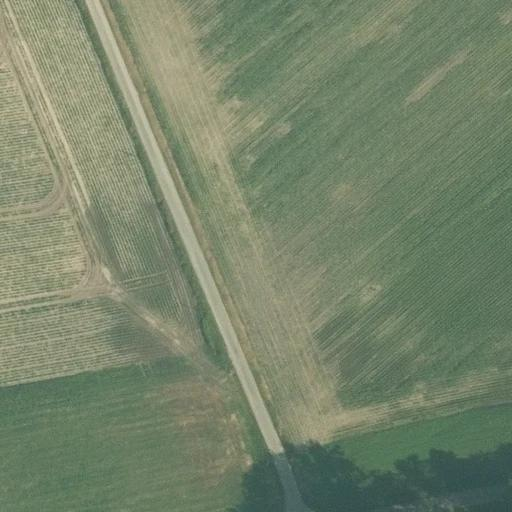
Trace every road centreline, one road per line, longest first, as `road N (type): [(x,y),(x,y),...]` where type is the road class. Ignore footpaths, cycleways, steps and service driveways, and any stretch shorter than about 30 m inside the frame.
road 1 (unclassified): [(85,0),(295,511)]
road 2 (unclassified): [(388,511),(511,486)]
